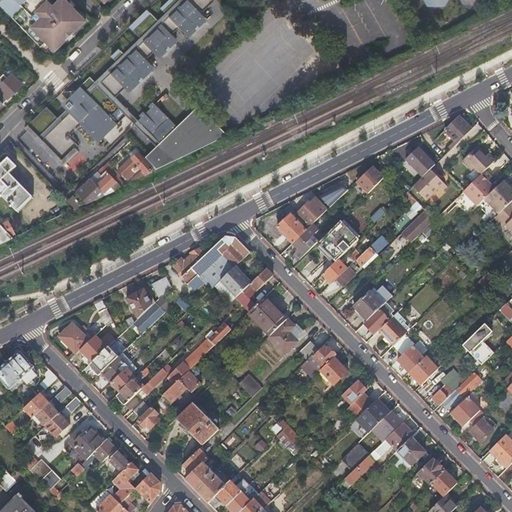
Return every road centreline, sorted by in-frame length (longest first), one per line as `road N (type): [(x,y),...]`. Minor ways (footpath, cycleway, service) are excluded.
road 1 (residential): [(233,217),(511,509)]
road 2 (residential): [(233,217),(472,94)]
road 3 (residential): [(24,325),(233,217)]
road 4 (residential): [(24,325),(175,485)]
road 5 (residential): [(6,131),(140,0)]
road 6 (residential): [(6,131),(66,195),(127,140)]
